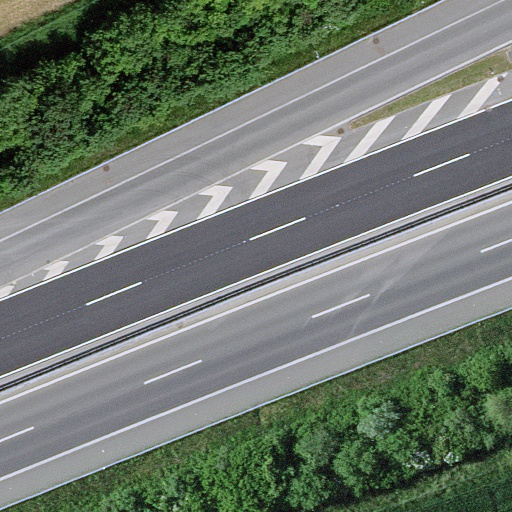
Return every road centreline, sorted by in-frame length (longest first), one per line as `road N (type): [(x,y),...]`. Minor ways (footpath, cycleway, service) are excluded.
road 1 (motorway): [(511,18),(0,272)]
road 2 (motorway): [(0,440),(511,238)]
road 3 (motorway): [(511,137),(0,338)]
